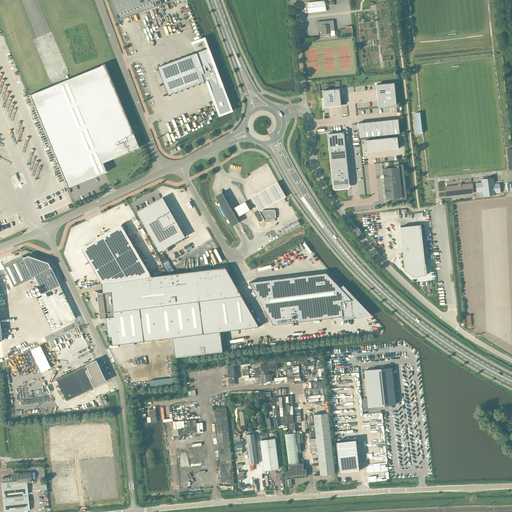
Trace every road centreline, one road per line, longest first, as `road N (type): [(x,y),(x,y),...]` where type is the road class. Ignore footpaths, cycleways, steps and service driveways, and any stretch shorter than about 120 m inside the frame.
road 1 (unclassified): [(130,511),(511,485)]
road 2 (unclassified): [(452,325),(343,214),(317,175),(304,111)]
road 3 (primary): [(511,381),(391,301),(314,215)]
road 4 (unclassified): [(97,0),(162,173)]
road 5 (unclassified): [(44,228),(121,391)]
road 6 (unclassified): [(162,173),(44,228)]
